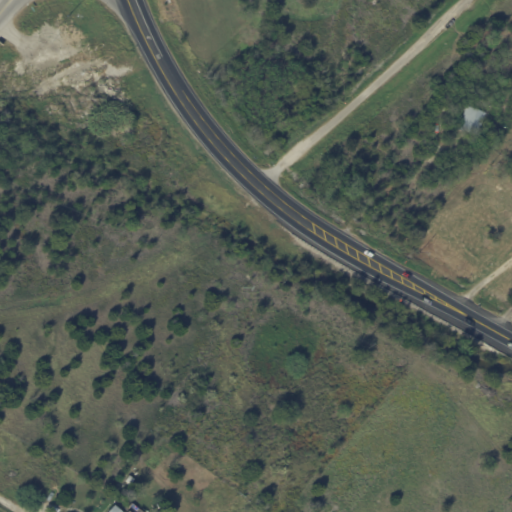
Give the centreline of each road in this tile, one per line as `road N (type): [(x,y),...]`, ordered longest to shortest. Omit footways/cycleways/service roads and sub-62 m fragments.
road 1 (secondary): [(136,17),(187,106),(259,186),(333,242),(511,341)]
road 2 (residential): [(259,186),(467,0)]
road 3 (secondary): [(7,3),(136,17)]
